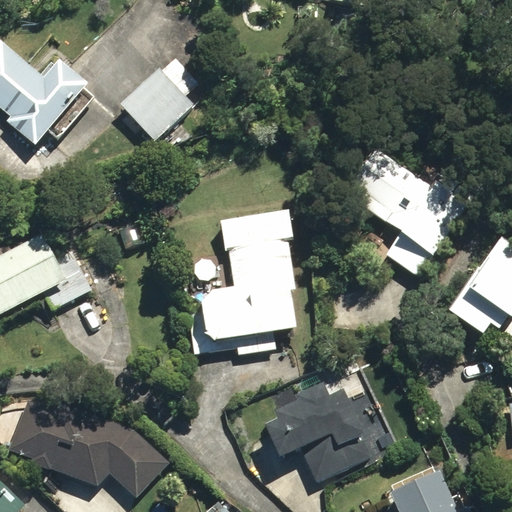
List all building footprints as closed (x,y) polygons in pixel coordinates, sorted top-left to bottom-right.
[(327,0),(326,6),(361,15),(364,0),(327,0)] [(2,127),(31,153),(85,93),(56,68),(42,84),(0,47),(0,116),(6,122),(2,127)] [(117,111),(153,149),(193,111),(182,100),(196,89),(172,61),(117,111)] [(332,201),(412,256),(446,205),(367,151),(332,201)] [(293,297),(286,246),(289,246),(286,219),(216,229),(220,255),(226,255),(232,291),(208,295),(198,309),(199,314),(184,316),(192,360),(235,353),(236,360),(274,355),(272,341),(294,337),(287,298),(293,297)] [(0,259),(0,322),(43,300),(49,315),(88,295),(69,254),(52,264),(38,240),(0,259)] [(511,254),(499,246),(446,321),(480,345),(489,333),(496,337),(503,327),(508,331),(511,324),(511,254)] [(485,398),(484,362),(459,362),(460,399),(485,398)] [(299,457),(313,488),(370,462),(341,398),(325,405),(320,393),(293,405),(296,411),(270,419),(274,431),(261,435),(275,468),(299,457)] [(54,416),(25,404),(5,457),(30,467),(28,470),(46,477),(48,474),(95,492),(106,478),(133,504),(167,468),(132,434),(58,406),(54,416)] [(511,440),(511,443),(511,442),(511,407),(506,408),(507,413),(493,414),(496,442),(511,440)] [(387,503),(390,511),(453,511),(437,479),(387,503)] [(0,511),(20,511),(0,491),(0,511)]
